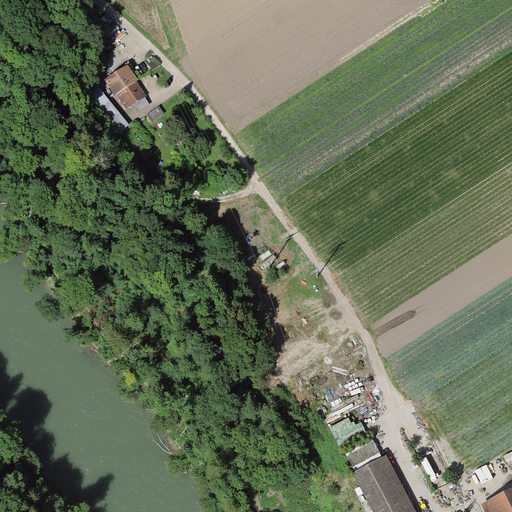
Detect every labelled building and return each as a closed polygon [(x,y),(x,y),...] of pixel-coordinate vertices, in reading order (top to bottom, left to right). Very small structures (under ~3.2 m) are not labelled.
[(138,79),(128,63),(104,79),(115,95),(116,94),(126,109),(135,103),(140,110),(150,104),(145,97),(147,95),(137,80),(138,79)] [(100,89),(91,95),(119,131),(127,124),(100,89)] [(164,113),(158,106),(147,115),(152,122),(164,113)] [(416,511),(388,456),(354,473),(373,511),(416,511)] [(511,511),(511,488),(481,504),(485,511),(511,511)]
